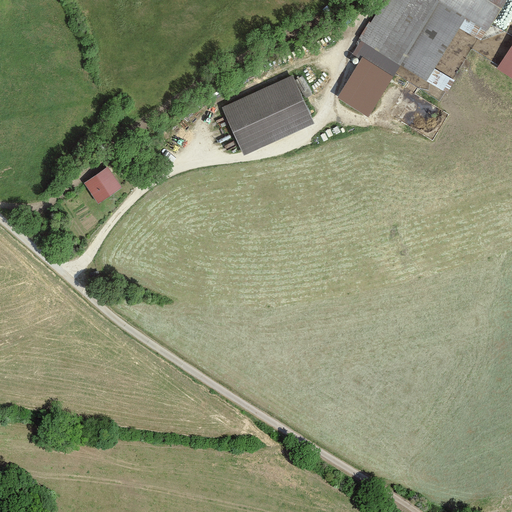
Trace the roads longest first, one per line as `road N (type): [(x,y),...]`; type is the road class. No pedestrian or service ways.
road 1 (unclassified): [(417,511),(107,312),(0,216)]
road 2 (unknown): [(68,277),(145,184)]
